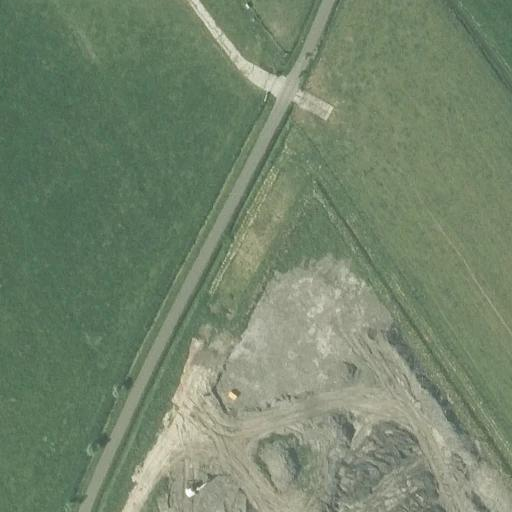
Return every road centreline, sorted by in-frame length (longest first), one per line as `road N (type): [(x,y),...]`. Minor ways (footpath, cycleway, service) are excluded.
road 1 (unclassified): [(82,511),(321,0)]
road 2 (track): [(191,0),(250,74),(328,114)]
